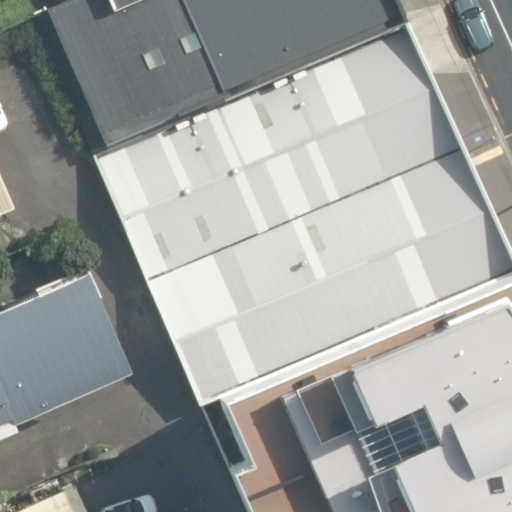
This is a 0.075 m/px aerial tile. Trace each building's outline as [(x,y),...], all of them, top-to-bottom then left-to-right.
[(50,0),(43,3),(108,150),(404,20),(395,0),(50,0)] [(511,268),(511,262),(404,20),(108,150),(90,158),(200,406),(220,397),(511,268)] [(0,216),(18,209),(0,173),(0,216)] [(511,511),(511,268),(220,397),(249,463),(229,472),(247,511),(511,511)] [(0,443),(22,434),(19,426),(137,375),(89,269),(39,291),(43,298),(0,316),(0,443)]
